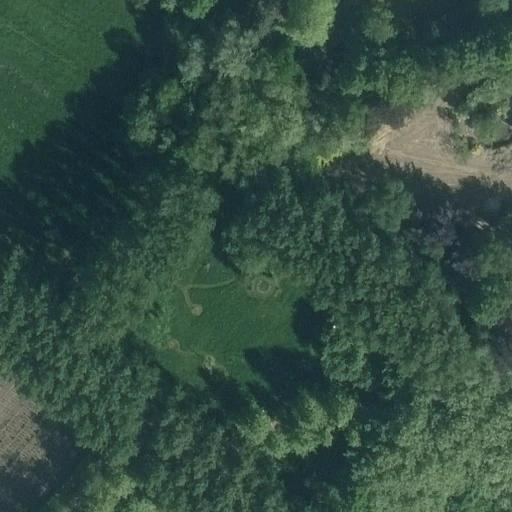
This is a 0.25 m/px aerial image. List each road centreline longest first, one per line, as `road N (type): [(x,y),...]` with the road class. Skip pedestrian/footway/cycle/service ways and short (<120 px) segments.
road 1 (unclassified): [(188,444),(221,450),(312,416),(407,414),(487,459),(511,483)]
road 2 (unclassified): [(154,416),(0,281)]
